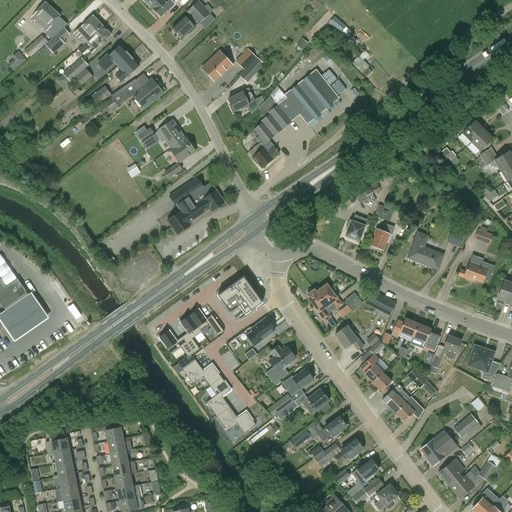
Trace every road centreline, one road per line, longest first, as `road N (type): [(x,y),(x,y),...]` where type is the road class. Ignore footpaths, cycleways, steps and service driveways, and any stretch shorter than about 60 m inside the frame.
road 1 (residential): [(441,511),(281,295)]
road 2 (tertiary): [(511,335),(378,283),(318,249),(280,251)]
road 3 (unclassified): [(246,201),(193,95),(111,0)]
road 4 (primary): [(0,406),(179,278)]
road 5 (primary): [(354,154),(511,41)]
